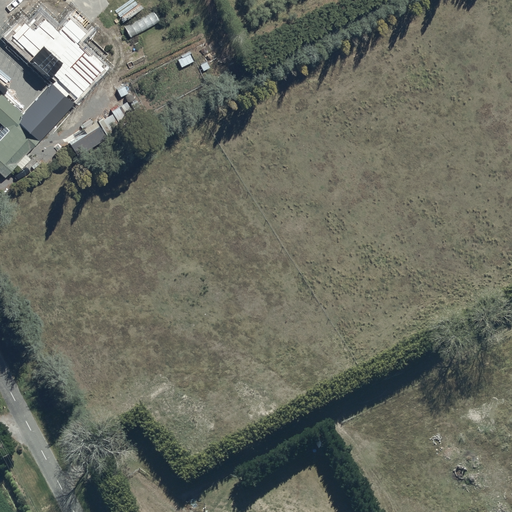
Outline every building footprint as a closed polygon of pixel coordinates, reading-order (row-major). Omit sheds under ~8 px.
[(153,11),(124,27),(129,37),(159,22),(153,11)] [(14,74),(58,138),(79,123),(61,98),(82,84),(55,46),(54,46),(44,31),(28,42),(33,49),(16,62),(21,69),(14,74)] [(177,58),(180,66),(193,61),(189,53),(177,58)] [(0,171),(4,175),(16,161),(38,137),(18,119),(23,113),(0,92),(0,121),(4,125),(0,128),(0,171)] [(125,99),(110,109),(119,123),(134,114),(125,99)] [(111,112),(98,120),(106,134),(119,125),(111,112)] [(97,123),(69,141),(77,155),(106,136),(97,123)]
